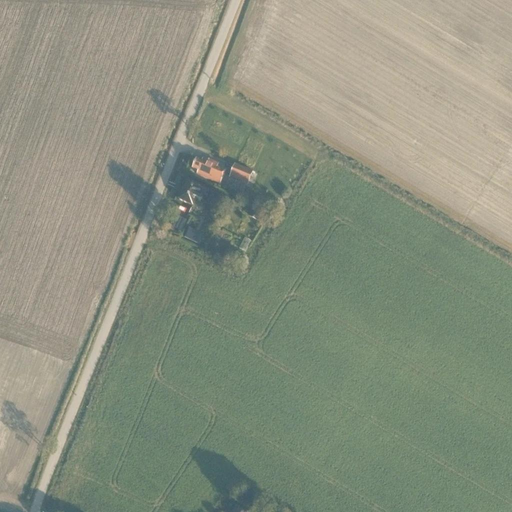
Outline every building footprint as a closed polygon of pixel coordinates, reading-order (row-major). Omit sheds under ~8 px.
[(197,175),(212,181),(220,185),(226,172),(217,169),(218,165),(209,161),(208,162),(203,160),(202,163),(196,160),(193,170),(198,172),(197,175)] [(256,174),(235,165),(229,179),(248,186),(248,184),(252,185),(256,174)] [(228,198),(216,192),(212,190),(211,192),(188,181),(179,200),(193,207),(196,199),(206,204),(207,201),(210,202),(210,203),(222,209),(228,198)] [(261,215),(251,211),(248,217),(257,222),(261,215)] [(179,216),(173,229),(184,234),(190,221),(179,216)] [(193,228),(187,238),(201,245),(206,235),(193,228)]
